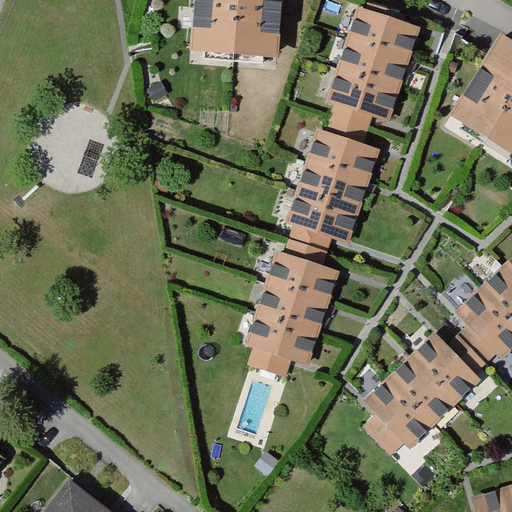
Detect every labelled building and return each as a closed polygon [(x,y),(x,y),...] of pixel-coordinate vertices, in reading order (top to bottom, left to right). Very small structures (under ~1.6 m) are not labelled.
[(191,0),(188,51),(274,57),(278,0),(191,0)] [(412,28),(352,8),(322,102),(382,121),(412,28)] [(511,44),(496,34),(444,115),(511,158),(511,44)] [(373,150),(313,130),(282,224),(343,243),(373,150)] [(332,272),(271,253),(241,346),(301,366),(332,272)] [(511,343),(511,255),(452,314),(496,359),(511,343)] [(473,380),(428,335),(358,403),(402,448),(473,380)] [(105,511),(63,478),(36,511),(105,511)] [(511,511),(511,483),(467,497),(471,511),(511,511)]
